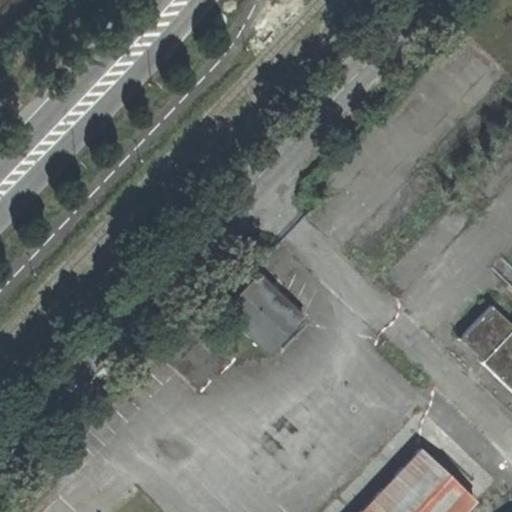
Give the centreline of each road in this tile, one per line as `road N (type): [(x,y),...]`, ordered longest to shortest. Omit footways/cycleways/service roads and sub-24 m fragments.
road 1 (unclassified): [(0,447),(426,0)]
road 2 (secondary): [(176,0),(0,189)]
